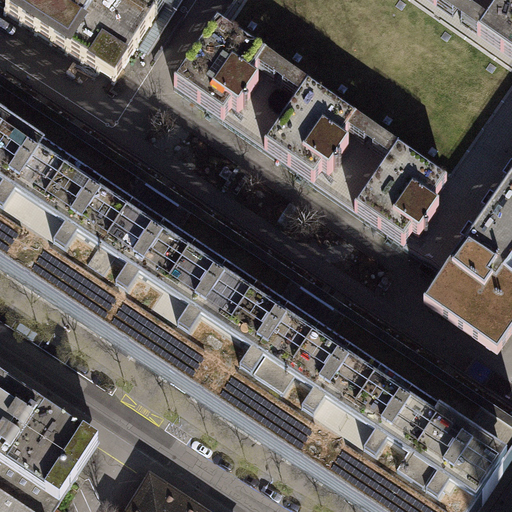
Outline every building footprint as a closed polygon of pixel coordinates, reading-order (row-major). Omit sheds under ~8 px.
[(11,0),(2,15),(112,85),(154,19),(157,21),(170,0),(11,0)] [(511,180),(511,0),(235,0),(171,91),(442,280),(511,180)] [(511,432),(0,93),(0,272),(360,511),(477,511),(511,458),(511,432)] [(511,339),(511,180),(442,280),(424,307),(499,358),(511,339)] [(0,511),(55,511),(97,448),(0,384),(0,511)] [(196,511),(148,482),(129,511),(196,511)]
